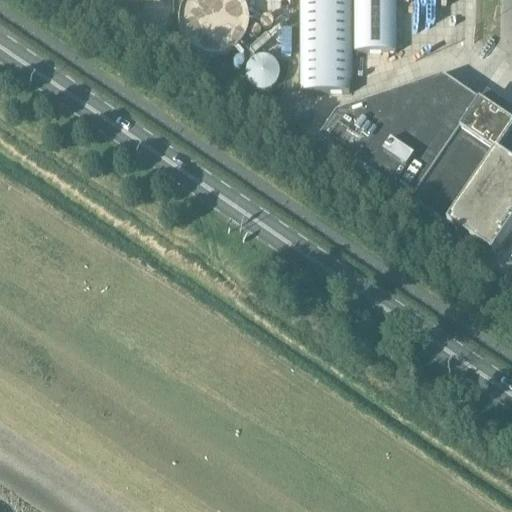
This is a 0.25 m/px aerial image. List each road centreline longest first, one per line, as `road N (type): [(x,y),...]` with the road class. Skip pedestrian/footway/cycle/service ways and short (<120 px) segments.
road 1 (primary): [(0,56),(511,404)]
road 2 (primary): [(511,387),(0,39)]
road 3 (unclassified): [(118,511),(0,431)]
